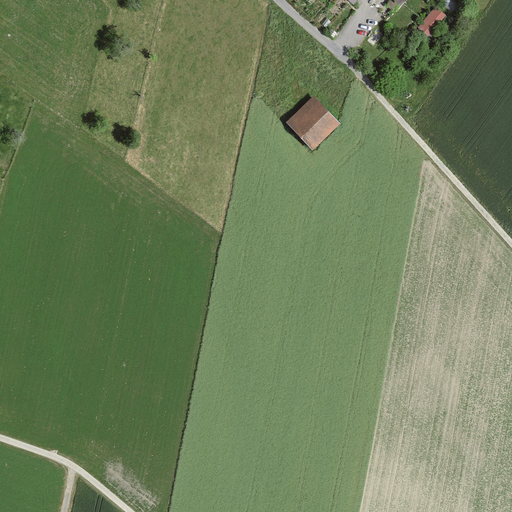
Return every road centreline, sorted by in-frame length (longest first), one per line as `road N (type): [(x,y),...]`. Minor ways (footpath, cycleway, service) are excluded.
road 1 (unclassified): [(281,0),(511,244)]
road 2 (unclassified): [(126,511),(61,460),(0,437)]
